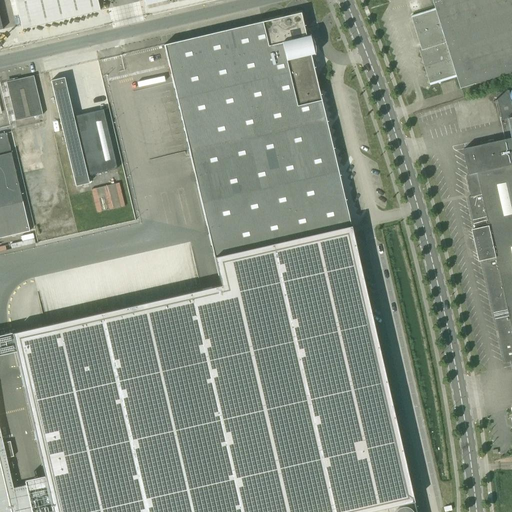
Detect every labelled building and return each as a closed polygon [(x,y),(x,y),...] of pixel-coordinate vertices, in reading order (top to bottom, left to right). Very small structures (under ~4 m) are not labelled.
[(15,0),(22,29),(100,10),(97,0),(15,0)] [(511,72),(511,0),(433,0),(436,8),(412,16),(419,40),(419,46),(431,85),(458,77),(462,89),(511,72)] [(164,45),(166,55),(214,257),(350,225),(300,13),(164,45)] [(13,81),(6,82),(8,92),(16,121),(43,115),(36,86),(34,76),(15,80),(14,79),(12,79),(13,81)] [(59,79),(51,81),(76,186),(89,183),(88,175),(117,168),(103,110),(73,117),(65,82),(59,79)] [(502,120),(511,117),(511,100),(510,90),(496,93),(502,120)] [(0,237),(29,231),(6,133),(0,134),(0,237)] [(473,230),(480,262),(483,261),(505,363),(511,362),(511,364),(511,138),(464,149),(470,175),(467,175),(472,197),(468,197),(475,229),(473,230)] [(366,511),(414,501),(350,225),(214,257),(220,285),(12,333),(53,511),(366,511)] [(31,511),(25,485),(13,487),(6,458),(13,456),(10,441),(2,443),(0,432),(0,511),(31,511)]
